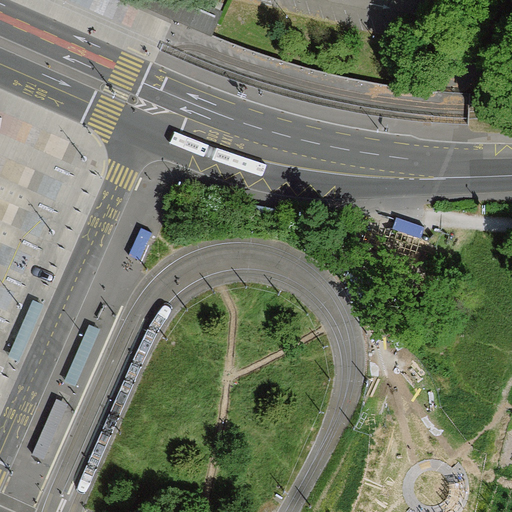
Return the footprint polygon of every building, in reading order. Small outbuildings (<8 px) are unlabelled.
[(128,0),(128,1),(211,36),(221,12),(192,0),(128,0)] [(244,202),(242,216),(285,224),(288,209),(244,202)] [(130,255),(141,261),(154,234),(142,229),(130,255)] [(44,304),(34,300),(9,356),(19,361),(44,304)] [(90,324),(65,380),(76,384),(100,329),(90,324)] [(57,399),(33,455),(44,460),(68,404),(63,401),(57,399)]
